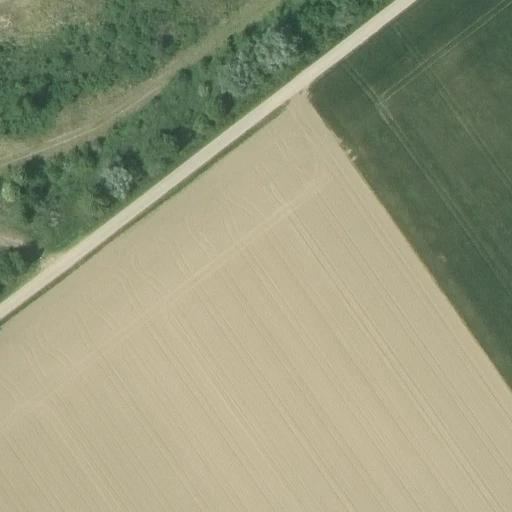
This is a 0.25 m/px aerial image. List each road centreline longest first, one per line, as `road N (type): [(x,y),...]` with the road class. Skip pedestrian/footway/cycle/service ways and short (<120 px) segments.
road 1 (unclassified): [(0,308),(403,0)]
road 2 (track): [(283,0),(114,127),(0,160)]
